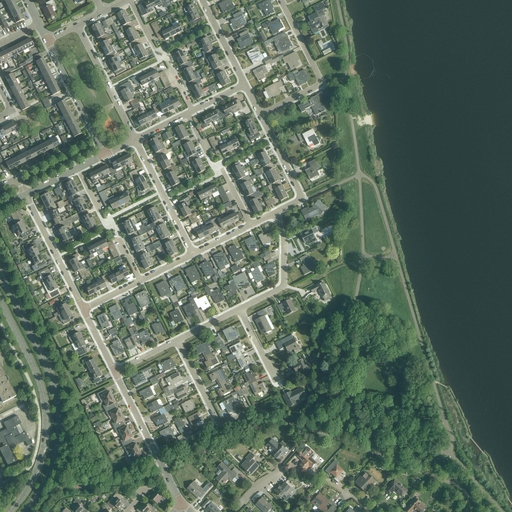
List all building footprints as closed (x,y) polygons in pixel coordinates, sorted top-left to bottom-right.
[(50,5),(54,3),(52,0),(51,0),(46,3),(48,6),(43,9),(48,19),(55,15),(50,5)] [(147,7),(140,11),(143,16),(153,11),(152,9),(156,7),(152,0),(149,0),(148,1),(149,2),(146,3),(147,7)] [(220,4),(224,13),(234,8),(230,0),(223,0),(224,2),(220,4)] [(271,14),(274,13),(272,9),(271,9),(271,8),(272,7),(269,0),(258,5),(261,11),(263,10),(266,17),(270,15),(271,15),(271,14)] [(8,6),(10,12),(18,8),(15,3),(8,6)] [(187,12),(189,15),(197,11),(195,7),(195,8),(193,5),(191,6),(189,3),(183,6),(186,13),(187,12)] [(308,17),(311,22),(308,24),(314,34),(318,32),(316,26),(321,23),(324,28),(329,25),(324,16),(325,15),(323,11),(326,9),(323,4),(314,8),(316,13),(308,17)] [(10,12),(13,18),(20,14),(18,8),(10,12)] [(118,15),(120,20),(127,17),(126,15),(127,15),(125,11),(118,15)] [(197,11),(189,15),(190,17),(189,18),(191,22),(190,23),(191,26),(198,23),(196,19),(200,17),(198,15),(199,14),(197,11)] [(231,21),(236,30),(246,25),(242,16),(243,15),(241,12),(234,15),(236,18),(231,21)] [(20,14),(13,18),(16,23),(23,20),(23,19),(20,14)] [(120,27),(122,30),(129,26),(127,24),(130,22),(129,18),(128,19),(127,17),(120,20),(117,22),(119,25),(122,23),(123,26),(120,27)] [(271,23),(270,21),(263,25),(264,28),(269,26),(273,35),(278,32),(277,30),(283,27),(281,23),(280,22),(279,19),(271,23)] [(181,23),(173,27),(177,34),(183,31),(182,29),(184,28),(181,23)] [(94,31),(95,33),(102,29),(99,24),(92,27),(94,31)] [(126,31),(129,37),(136,34),(135,32),(133,28),(130,29),(129,26),(122,30),(123,33),(126,31)] [(169,26),(167,27),(171,37),(177,34),(173,27),(170,28),(169,26)] [(162,33),(164,36),(165,40),(171,37),(167,27),(164,28),(165,30),(161,31),(162,33)] [(101,37),(102,40),(109,36),(108,34),(105,35),(104,33),(105,32),(104,29),(102,29),(95,33),(96,35),(98,39),(101,37)] [(238,40),(242,49),(252,44),(248,35),(250,34),(248,30),(241,34),(242,37),(238,40)] [(129,44),(130,47),(137,43),(136,41),(139,39),(137,35),(136,36),(136,34),(129,37),(128,38),(129,40),(131,40),(132,43),(129,44)] [(281,37),(274,41),(275,44),(277,43),(282,52),(287,50),(287,51),(290,49),(290,48),(292,47),(288,38),(288,37),(287,35),(281,37)] [(103,48),(104,50),(111,46),(108,41),(111,39),(109,36),(102,40),(104,43),(101,44),(102,48),(103,48)] [(200,42),(203,47),(210,44),(209,42),(207,38),(200,42)] [(30,39),(25,41),(28,49),(34,46),(30,39)] [(25,41),(19,44),(23,51),(28,49),(25,41)] [(135,48),(138,54),(144,51),(143,48),(142,45),(139,46),(137,43),(130,47),(131,50),(135,48)] [(19,44),(13,47),(17,54),(23,51),(19,44)] [(203,55),(204,57),(211,54),(210,51),(213,50),(211,45),(211,46),(210,44),(203,47),(206,53),(203,55)] [(107,55),(108,58),(118,53),(116,51),(113,45),(111,46),(104,50),(105,52),(104,52),(106,56),(107,55)] [(13,47),(8,50),(12,57),(17,54),(13,47)] [(257,48),(247,53),(249,57),(250,57),(253,65),(256,63),(256,64),(257,63),(262,60),(259,55),(261,54),(257,48)] [(8,50),(2,53),(6,60),(12,57),(8,50)] [(144,51),(138,54),(134,55),(136,59),(139,57),(142,62),(147,59),(145,57),(147,56),(146,52),(145,52),(144,51)] [(177,58),(178,60),(185,57),(188,55),(186,52),(183,53),(182,51),(174,55),(176,58),(177,58)] [(302,66),(299,61),(300,61),(295,52),(283,59),(285,64),(287,63),(291,70),(296,67),(297,68),(302,66)] [(111,65),(112,67),(119,63),(116,57),(119,56),(118,53),(108,58),(109,61),(111,65)] [(209,59),(211,64),(218,61),(217,59),(218,59),(216,55),(213,57),(211,54),(204,57),(206,60),(209,59)] [(183,65),(185,67),(192,63),(191,61),(187,62),(185,57),(178,60),(179,62),(178,62),(180,66),(183,65)] [(36,62),(39,68),(46,64),(43,59),(43,58),(36,62)] [(211,75),(213,74),(220,70),(218,68),(222,66),(220,62),(219,63),(218,61),(211,64),(214,70),(211,72),(212,72),(210,73),(211,75)] [(119,63),(112,67),(113,68),(113,69),(115,72),(116,75),(125,70),(124,68),(122,69),(120,66),(123,64),(122,62),(119,63)] [(185,75),(186,77),(193,73),(190,68),(193,66),(192,63),(185,67),(186,70),(183,71),(185,76),(185,75)] [(40,70),(41,73),(49,69),(46,64),(39,68),(35,70),(36,72),(40,70)] [(256,77),(259,82),(265,78),(264,75),(268,73),(264,65),(253,72),(255,76),(256,75),(257,77),(256,77)] [(41,73),(44,79),(51,75),(49,69),(41,73)] [(217,75),(220,81),(227,77),(226,76),(224,72),(221,73),(220,70),(213,74),(214,77),(217,75)] [(309,79),(305,70),(294,75),(293,72),(287,75),(290,82),(296,79),(299,86),(306,83),(305,81),(309,79)] [(160,77),(162,80),(167,77),(165,74),(160,77),(158,74),(157,71),(151,74),(154,80),(160,77)] [(192,81),(193,84),(200,80),(199,78),(196,72),(193,73),(186,77),(187,79),(189,83),(192,81)] [(5,77),(8,83),(15,79),(12,74),(5,77)] [(149,83),(154,80),(151,74),(145,76),(149,83)] [(44,79),(47,84),(54,81),(51,75),(44,79)] [(143,86),(149,83),(145,76),(140,79),(143,86)] [(227,77),(220,81),(223,87),(230,83),(228,80),(227,77)] [(8,83),(11,89),(18,85),(15,79),(8,83)] [(194,87),(191,88),(193,92),(194,92),(195,94),(201,90),(204,89),(203,87),(201,89),(198,85),(202,83),(200,80),(193,84),(194,87)] [(47,84),(50,90),(57,86),(54,81),(47,84)] [(279,89),(283,87),(280,82),(265,89),(267,92),(264,93),(267,99),(275,95),(275,96),(281,93),(279,89)] [(121,92),(124,98),(131,94),(135,92),(134,89),(130,92),(128,88),(131,87),(129,84),(123,88),(124,90),(121,92)] [(11,89),(13,94),(21,90),(18,85),(11,89)] [(211,85),(208,87),(201,90),(195,94),(196,96),(195,96),(197,99),(198,99),(199,102),(203,100),(202,97),(204,96),(203,93),(208,90),(210,93),(214,91),(211,85)] [(57,86),(50,90),(53,95),(60,92),(60,91),(57,86)] [(13,94),(16,100),(24,96),(21,90),(13,94)] [(130,102),(132,104),(138,101),(137,99),(134,100),(131,94),(124,98),(127,103),(130,102)] [(309,100),(298,106),(302,113),(306,111),(305,110),(312,106),(316,115),(321,113),(322,113),(322,112),(325,111),(323,106),(322,107),(320,102),(321,102),(320,99),(317,95),(316,96),(309,99),(309,100)] [(16,100),(19,105),(26,102),(24,96),(16,100)] [(177,99),(172,102),(175,108),(181,106),(177,99)] [(57,104),(60,110),(67,106),(64,101),(65,100),(64,100),(57,104)] [(26,102),(19,105),(22,111),(29,107),(26,102)] [(157,102),(155,103),(155,104),(156,106),(160,113),(163,111),(164,114),(170,111),(166,105),(160,108),(159,105),(157,102)] [(172,102),(166,105),(170,111),(175,108),(172,102)] [(233,102),(229,104),(233,111),(234,113),(244,108),(243,108),(246,107),(244,103),(242,104),(241,103),(238,105),(236,102),(233,103),(233,102)] [(155,111),(149,113),(152,120),(158,117),(156,114),(160,113),(156,106),(155,104),(152,105),(155,111)] [(225,111),(221,113),(224,118),(230,115),(229,113),(233,111),(229,104),(225,106),(226,107),(223,108),(225,111)] [(60,110),(63,115),(70,111),(67,106),(60,110)] [(63,115),(65,121),(73,117),(70,111),(63,115)] [(141,112),(142,114),(147,123),(152,120),(149,113),(146,115),(144,111),(141,112)] [(213,112),(209,114),(213,121),(214,122),(217,121),(217,122),(224,118),(221,113),(218,115),(216,112),(213,113),(213,112)] [(147,123),(142,114),(140,115),(141,117),(138,119),(141,126),(147,123)] [(213,121),(209,114),(205,116),(206,117),(203,118),(205,121),(201,123),(204,129),(211,125),(209,123),(213,121)] [(65,121),(68,126),(75,123),(73,117),(65,121)] [(247,126),(248,129),(256,126),(253,121),(252,122),(251,119),(248,121),(246,118),(241,120),(244,127),(247,126)] [(13,123),(8,126),(11,133),(17,130),(17,131),(21,129),(18,123),(14,125),(13,123)] [(68,133),(71,132),(78,128),(75,123),(68,126),(65,128),(68,133)] [(175,129),(178,134),(185,131),(184,129),(185,129),(183,125),(175,129)] [(8,126),(2,128),(6,136),(11,133),(8,126)] [(256,126),(248,129),(250,132),(248,133),(251,140),(256,137),(254,134),(258,132),(256,130),(257,129),(256,126)] [(78,128),(71,132),(74,138),(81,134),(81,133),(78,128)] [(308,145),(312,143),(315,148),(320,145),(313,130),(305,134),(304,132),(298,135),(301,141),(306,139),(307,141),(306,141),(308,145)] [(178,142),(179,145),(187,141),(185,138),(189,136),(186,132),(186,133),(185,131),(178,134),(181,140),(178,142)] [(56,138),(50,140),(54,148),(59,145),(62,144),(58,136),(55,137),(56,138)] [(230,140),(231,141),(235,148),(240,145),(236,137),(230,140)] [(152,145),(153,147),(163,142),(161,139),(158,141),(157,138),(150,141),(152,145)] [(50,140),(44,143),(48,151),(54,148),(50,140)] [(230,140),(225,143),(229,151),(235,148),(231,141),(230,140)] [(184,145),(187,151),(193,148),(193,146),(191,142),(188,143),(187,141),(179,145),(181,147),(184,145)] [(157,152),(159,155),(167,151),(163,142),(153,147),(154,148),(154,149),(156,153),(157,152)] [(44,143),(39,146),(42,153),(48,151),(44,143)] [(220,148),(215,151),(217,155),(222,152),(223,154),(229,151),(225,143),(219,146),(220,148)] [(39,146),(33,149),(37,156),(42,153),(39,146)] [(187,151),(183,153),(186,159),(188,161),(195,158),(194,155),(197,154),(197,153),(196,152),(196,150),(195,149),(194,150),(193,148),(187,151)] [(33,149),(28,152),(31,159),(37,156),(33,149)] [(257,163),(261,162),(268,158),(267,156),(268,156),(266,152),(265,153),(264,150),(254,155),(255,157),(258,156),(259,159),(256,160),(257,163)] [(161,162),(162,164),(168,160),(165,155),(168,153),(167,151),(159,155),(160,158),(158,158),(160,162),(161,162)] [(28,152),(22,154),(26,162),(31,159),(28,152)] [(22,154),(17,157),(20,164),(26,162),(22,154)] [(127,154),(123,156),(127,164),(128,164),(129,166),(132,165),(131,163),(133,161),(132,158),(133,158),(131,155),(130,155),(130,154),(128,155),(127,154)] [(120,159),(118,160),(122,167),(127,164),(123,156),(120,158),(120,159)] [(15,167),(11,160),(10,157),(7,159),(9,161),(5,163),(9,170),(10,170),(9,170),(15,167)] [(17,157),(11,160),(15,167),(20,164),(17,157)] [(192,162),(195,168),(202,165),(201,163),(202,162),(200,159),(197,160),(195,158),(188,161),(189,164),(192,162)] [(260,173),(262,172),(270,168),(268,165),(271,163),(269,160),(268,158),(261,162),(264,167),(258,170),(260,173)] [(111,168),(115,175),(117,173),(117,172),(116,170),(122,167),(118,160),(116,161),(116,160),(112,162),(114,167),(111,168)] [(167,168),(169,171),(176,168),(174,164),(171,166),(168,160),(162,164),(163,166),(162,166),(164,170),(167,168)] [(320,170),(319,168),(315,160),(309,163),(311,168),(305,170),(310,179),(319,174),(318,172),(320,170)] [(235,172),(236,174),(246,169),(244,166),(241,168),(240,166),(241,165),(239,162),(232,166),(233,169),(234,173),(235,172)] [(103,168),(101,169),(106,179),(109,177),(108,174),(110,173),(112,176),(115,175),(111,168),(109,169),(108,168),(107,165),(102,167),(103,168)] [(202,165),(195,168),(198,173),(205,170),(204,166),(203,166),(202,165)] [(169,179),(170,181),(177,178),(174,172),(177,170),(176,168),(169,171),(170,173),(167,175),(169,179)] [(271,170),(270,168),(262,172),(264,174),(267,180),(270,178),(276,175),(275,173),(276,173),(274,169),(271,170)] [(99,169),(95,171),(99,179),(101,177),(103,180),(106,179),(101,169),(99,170),(99,169)] [(241,179),(243,181),(250,178),(249,175),(248,172),(247,173),(246,169),(236,174),(237,176),(236,177),(238,180),(241,179)] [(99,179),(95,171),(91,172),(92,174),(90,175),(91,177),(93,182),(94,184),(97,182),(96,180),(99,179)] [(136,180),(139,186),(146,183),(145,181),(146,180),(144,176),(140,178),(139,175),(132,179),(133,181),(136,180)] [(268,186),(270,189),(271,188),(278,184),(277,182),(280,180),(278,176),(277,177),(276,175),(270,178),(272,184),(268,186)] [(177,178),(170,181),(171,183),(173,187),(180,183),(177,178)] [(254,186),(253,184),(251,181),(252,180),(250,178),(243,181),(244,184),(241,186),(243,190),(244,189),(245,191),(251,188),(251,187),(254,186)] [(65,184),(68,190),(76,186),(73,180),(65,184)] [(146,183),(139,186),(142,192),(140,193),(141,196),(148,193),(146,190),(150,188),(148,184),(147,185),(146,183)] [(275,189),(278,195),(285,192),(284,190),(285,190),(283,185),(279,187),(278,184),(271,188),(270,189),(271,192),(275,189)] [(215,185),(209,188),(212,194),(218,191),(217,189),(215,185)] [(76,186),(68,190),(72,196),(79,192),(76,186)] [(250,195),(251,198),(260,194),(259,191),(257,192),(254,186),(251,187),(251,188),(245,191),(245,193),(247,197),(250,195)] [(209,188),(204,191),(207,197),(212,194),(209,188)] [(127,193),(121,196),(125,204),(129,202),(129,201),(131,200),(129,196),(131,195),(128,190),(126,191),(127,193)] [(207,197),(204,191),(198,194),(203,203),(205,202),(204,201),(208,199),(207,197)] [(285,192),(278,195),(281,200),(288,197),(286,193),(285,192)] [(40,198),(43,203),(51,199),(49,193),(40,198)] [(252,206),(253,208),(260,204),(263,203),(261,200),(258,201),(257,199),(262,196),(260,194),(251,198),(253,201),(249,202),(251,206),(252,206)] [(121,196),(115,199),(119,205),(121,205),(125,204),(121,196)] [(179,206),(182,212),(189,209),(186,203),(190,201),(188,196),(179,200),(181,204),(182,205),(179,206)] [(74,201),(76,207),(85,203),(82,197),(74,201)] [(51,199),(43,203),(46,209),(55,205),(51,199)] [(110,203),(112,205),(114,209),(117,207),(117,206),(119,205),(115,199),(110,201),(109,199),(103,202),(105,205),(110,203)] [(319,214),(325,207),(318,202),(314,208),(309,210),(308,208),(303,211),(307,220),(316,215),(315,214),(316,212),(319,214)] [(85,203),(76,207),(79,212),(88,208),(85,203)] [(260,204),(253,208),(254,209),(253,210),(255,214),(263,210),(260,204)] [(151,217),(159,213),(156,207),(148,211),(151,217)] [(188,216),(190,219),(196,216),(195,213),(191,214),(189,209),(182,212),(185,218),(188,216)] [(18,236),(21,235),(23,239),(31,235),(28,229),(25,231),(22,225),(25,224),(19,210),(11,214),(16,225),(13,226),(18,236)] [(48,214),(51,220),(60,215),(57,210),(48,214)] [(229,214),(230,215),(233,222),(239,220),(234,211),(229,214)] [(145,227),(147,230),(158,224),(157,222),(162,219),(159,213),(151,217),(154,223),(145,227)] [(82,218),(85,224),(93,220),(90,214),(82,218)] [(60,222),(62,225),(72,220),(71,217),(66,220),(64,217),(61,218),(60,215),(51,220),(54,226),(60,222)] [(230,215),(225,219),(228,225),(233,222),(230,215)] [(217,218),(214,219),(218,226),(221,225),(222,228),(228,225),(225,219),(223,216),(218,219),(217,218)] [(213,224),(207,227),(211,234),(216,231),(215,228),(218,226),(214,219),(211,221),(213,224)] [(57,231),(60,237),(68,232),(65,227),(73,223),(72,220),(62,225),(63,228),(57,231)] [(93,220),(85,224),(88,229),(96,225),(93,220)] [(123,224),(126,230),(134,226),(131,220),(123,224)] [(156,228),(159,234),(168,230),(165,224),(159,227),(158,224),(147,230),(148,233),(156,228)] [(312,230),(301,235),(305,243),(311,240),(313,243),(317,240),(314,234),(318,232),(316,228),(315,225),(311,227),(312,230)] [(134,226),(126,230),(129,236),(137,231),(134,226)] [(205,237),(202,230),(200,227),(197,229),(198,232),(197,232),(200,239),(205,237)] [(207,227),(202,230),(205,237),(211,234),(207,227)] [(168,230),(159,234),(162,240),(171,236),(168,230)] [(68,232),(60,237),(63,243),(67,240),(69,243),(76,239),(74,236),(71,237),(68,232)] [(259,235),(264,245),(276,239),(272,232),(265,235),(266,236),(264,236),(262,233),(259,235)] [(244,241),(249,251),(258,247),(256,243),(255,241),(256,241),(253,236),(250,237),(250,238),(244,241)] [(131,241),(134,246),(143,242),(140,237),(131,241)] [(105,240),(99,243),(102,250),(108,247),(110,250),(115,247),(113,244),(108,247),(106,244),(105,240)] [(162,248),(162,246),(159,241),(146,248),(149,253),(158,248),(159,250),(162,248)] [(165,245),(168,251),(176,247),(173,241),(165,245)] [(143,242),(134,246),(137,252),(145,248),(143,242)] [(27,250),(30,258),(39,254),(35,246),(36,246),(35,243),(30,245),(29,243),(22,247),(25,251),(27,250)] [(99,243),(93,246),(97,253),(99,256),(104,254),(102,250),(99,243)] [(230,248),(228,249),(235,263),(244,259),(244,258),(246,257),(244,254),(242,255),(240,250),(238,251),(235,245),(231,247),(230,247),(230,248)] [(97,253),(93,246),(88,248),(91,255),(89,256),(91,260),(95,257),(94,254),(97,253)] [(176,247),(168,251),(171,256),(179,252),(176,247)] [(214,256),(220,268),(221,270),(225,268),(224,266),(229,264),(223,252),(218,255),(217,254),(214,256)] [(140,257),(143,263),(151,259),(148,253),(140,257)] [(46,266),(45,264),(44,261),(43,261),(39,254),(30,258),(34,266),(32,267),(34,272),(46,266)] [(69,261),(72,267),(79,264),(76,258),(79,257),(77,254),(71,257),(72,260),(69,261)] [(301,267),(305,275),(316,269),(316,268),(318,267),(314,259),(312,260),(310,257),(308,258),(307,255),(299,259),(301,262),(304,261),(306,265),(301,267)] [(151,259),(143,263),(146,269),(154,265),(151,259)] [(273,268),(276,267),(273,262),(272,260),(268,261),(268,265),(264,267),(269,277),(276,274),(273,268)] [(253,263),(255,268),(256,270),(251,272),(255,281),(256,282),(257,284),(264,280),(259,270),(258,267),(260,266),(258,261),(253,263)] [(207,262),(200,265),(206,277),(209,275),(209,276),(215,274),(215,275),(218,273),(216,268),(215,269),(213,269),(210,263),(207,264),(207,262)] [(78,271),(80,274),(86,271),(85,268),(84,268),(81,263),(79,264),(72,267),(75,273),(78,271)] [(194,266),(185,270),(187,274),(186,275),(187,277),(188,276),(192,283),(201,278),(194,266)] [(126,268),(120,271),(123,279),(130,276),(126,268)] [(86,271),(80,274),(82,280),(89,276),(86,271)] [(120,271),(114,274),(118,281),(123,279),(120,271)] [(40,277),(45,287),(55,282),(51,275),(51,276),(49,272),(40,277)] [(107,273),(104,275),(107,282),(110,281),(112,284),(118,281),(114,274),(108,277),(107,273)] [(233,277),(234,280),(238,287),(240,286),(243,291),(250,287),(251,287),(244,273),(236,277),(235,276),(233,277)] [(103,280),(97,282),(100,290),(106,287),(105,284),(107,282),(104,275),(101,276),(103,280)] [(172,287),(175,286),(178,292),(186,287),(180,275),(171,280),(172,280),(169,282),(172,287)] [(238,287),(234,280),(229,282),(230,285),(225,288),(229,297),(237,293),(235,288),(238,287)] [(95,292),(91,285),(89,281),(86,282),(89,287),(86,288),(89,295),(95,292)] [(170,297),(174,303),(178,301),(177,301),(178,300),(175,294),(172,296),(169,289),(168,290),(167,287),(168,287),(165,281),(156,285),(162,297),(166,295),(170,297)] [(55,282),(45,287),(49,296),(54,294),(56,297),(60,294),(58,289),(58,288),(55,282)] [(97,282),(91,285),(95,292),(100,290),(97,282)] [(319,290),(322,297),(325,302),(332,298),(324,283),(311,289),(313,293),(319,290)] [(204,288),(209,297),(212,295),(217,304),(225,300),(219,289),(214,292),(214,291),(213,290),(212,290),(211,290),(210,290),(208,286),(204,288)] [(136,295),(142,308),(151,303),(144,291),(136,295)] [(196,295),(192,297),(197,307),(200,305),(203,311),(211,307),(205,296),(198,300),(196,295)] [(197,307),(192,297),(189,299),(191,303),(183,307),(189,318),(197,314),(194,308),(197,307)] [(283,310),(282,309),(285,308),(288,314),(296,310),(290,299),(277,306),(280,311),(283,310)] [(132,300),(124,304),(130,315),(137,312),(134,307),(135,306),(132,300)] [(55,305),(60,315),(69,310),(66,303),(62,305),(61,302),(55,305)] [(130,324),(127,319),(127,318),(125,315),(122,316),(117,305),(110,308),(112,312),(110,313),(112,315),(113,315),(115,320),(122,317),(126,326),(130,324)] [(69,310),(60,315),(58,316),(61,321),(62,321),(64,324),(70,321),(69,318),(72,316),(69,310)] [(180,322),(184,320),(178,310),(171,314),(174,320),(171,322),(173,326),(179,323),(180,323),(180,322)] [(256,320),(255,321),(257,324),(258,326),(259,328),(260,327),(263,333),(264,334),(266,333),(266,334),(267,333),(272,330),(264,316),(267,315),(266,312),(259,315),(260,318),(259,319),(258,319),(257,320),(256,320)] [(99,321),(104,329),(110,326),(108,322),(109,322),(104,313),(98,317),(100,321),(99,321)] [(162,333),(165,332),(160,322),(158,324),(157,323),(152,325),(157,335),(160,333),(160,334),(161,333),(162,332),(162,333)] [(135,326),(132,328),(138,340),(141,338),(143,343),(151,339),(146,330),(139,333),(135,326)] [(138,340),(132,328),(129,330),(132,336),(125,340),(129,350),(137,346),(135,341),(138,340)] [(224,333),(228,341),(239,336),(235,329),(230,332),(230,331),(224,333)] [(73,344),(76,342),(83,339),(80,332),(77,334),(75,331),(69,334),(70,337),(69,338),(73,344)] [(292,335),(276,343),(280,350),(286,347),(288,352),(293,349),(296,353),(295,353),(302,350),(300,345),(298,346),(296,342),(298,341),(296,338),(294,339),(292,335)] [(83,339),(76,342),(79,349),(75,351),(77,354),(79,353),(80,356),(88,352),(85,346),(87,345),(83,339)] [(116,355),(116,357),(125,352),(119,339),(115,341),(116,343),(111,346),(115,353),(114,354),(115,356),(116,355)] [(207,343),(195,348),(199,354),(203,352),(204,352),(206,356),(212,353),(209,347),(211,346),(208,342),(207,343)] [(235,355),(236,358),(242,355),(240,351),(244,349),(240,342),(229,348),(233,356),(235,355)] [(212,353),(206,356),(208,360),(207,361),(205,362),(208,369),(219,363),(215,356),(214,356),(212,353)] [(242,355),(236,358),(241,368),(252,363),(249,356),(244,359),(242,355)] [(88,369),(90,372),(98,368),(93,359),(91,361),(89,357),(83,361),(84,364),(86,363),(89,368),(88,369)] [(160,370),(164,368),(166,372),(176,366),(172,359),(158,366),(160,370)] [(306,369),(307,372),(311,370),(308,363),(305,365),(302,359),(296,362),(297,364),(293,366),(296,372),(300,370),(301,372),(306,369)] [(0,395),(4,403),(14,397),(0,368),(0,395)] [(98,368),(90,372),(91,374),(92,374),(95,380),(93,381),(94,384),(101,381),(99,377),(102,376),(98,368)] [(218,379),(220,383),(226,380),(228,379),(223,368),(209,375),(213,381),(216,379),(218,379)] [(245,387),(250,385),(256,382),(254,378),(257,376),(254,369),(243,375),(247,382),(244,384),(245,387)] [(135,382),(136,385),(147,380),(143,372),(138,374),(138,373),(133,375),(134,377),(132,377),(134,381),(134,382),(135,382)] [(165,393),(167,392),(176,387),(175,384),(182,380),(178,372),(168,378),(166,379),(168,383),(170,382),(171,385),(163,389),(165,393)] [(226,380),(220,383),(222,387),(221,388),(218,389),(221,396),(232,390),(229,383),(230,382),(228,379),(226,380)] [(250,385),(251,387),(255,395),(263,391),(265,393),(268,392),(263,383),(258,385),(256,382),(250,385)] [(148,398),(154,395),(150,386),(140,392),(141,395),(143,395),(145,399),(147,398),(147,399),(148,399),(148,398)] [(167,392),(165,393),(166,397),(169,396),(175,392),(179,399),(189,394),(185,386),(177,390),(176,387),(169,391),(167,392)] [(295,401),(306,395),(302,388),(292,393),(291,392),(283,396),(289,407),(297,403),(295,401)] [(102,403),(105,401),(113,397),(110,391),(108,392),(107,389),(97,394),(102,403)] [(103,406),(106,411),(116,406),(114,403),(116,402),(113,397),(105,401),(107,404),(103,406)] [(232,407),(238,404),(234,397),(223,402),(228,413),(233,411),(232,407)] [(181,404),(186,413),(196,407),(192,399),(181,404)] [(157,400),(146,406),(148,409),(150,408),(152,413),(154,412),(155,412),(155,411),(161,408),(163,407),(162,405),(160,406),(157,400)] [(112,415),(114,418),(122,414),(119,409),(117,410),(116,406),(106,411),(109,417),(112,415)] [(200,422),(201,421),(199,416),(200,416),(199,412),(188,417),(192,426),(199,422),(199,423),(200,422)] [(165,413),(153,419),(155,422),(156,422),(158,427),(169,421),(165,413)] [(112,423),(115,428),(124,424),(123,421),(124,420),(122,414),(114,418),(115,422),(112,423)] [(0,443),(2,442),(4,446),(0,448),(0,449),(8,465),(17,460),(13,453),(12,451),(19,447),(18,445),(25,441),(28,446),(31,444),(25,432),(24,433),(22,429),(21,427),(20,426),(19,425),(21,424),(17,416),(3,423),(6,429),(0,432),(0,443)] [(121,432),(123,435),(130,431),(128,426),(126,427),(124,424),(115,428),(118,434),(121,432)] [(175,435),(171,426),(160,432),(161,435),(163,434),(167,442),(170,440),(169,438),(175,435)] [(121,440),(124,446),(133,441),(132,438),(133,437),(130,431),(123,435),(124,439),(121,440)] [(283,441),(280,444),(279,445),(272,440),(267,446),(270,448),(274,451),(271,454),(277,459),(281,455),(282,453),(283,454),(286,450),(285,449),(288,446),(283,441)] [(130,449),(131,453),(139,449),(137,443),(135,444),(133,441),(124,446),(127,451),(130,449)] [(303,451),(298,456),(303,461),(300,465),(301,466),(299,469),(304,474),(307,471),(306,470),(310,466),(311,468),(316,463),(310,457),(314,453),(308,448),(306,450),(304,452),(303,451)] [(139,449),(131,453),(133,456),(130,458),(133,463),(142,458),(141,455),(142,454),(139,449)] [(243,467),(251,475),(259,466),(255,462),(258,459),(251,453),(246,458),(249,461),(243,467)] [(340,475),(343,471),(337,465),(339,463),(335,460),(325,471),(329,475),(331,473),(335,477),(334,479),(338,483),(343,478),(340,475)] [(239,478),(236,476),(240,472),(235,468),(232,471),(222,463),(217,467),(222,472),(216,479),(222,485),(229,478),(232,481),(232,480),(235,483),(239,478)] [(372,487),(373,486),(373,484),(372,483),(375,480),(365,472),(358,480),(359,481),(357,484),(365,491),(370,485),(372,487)] [(304,482),(307,486),(313,479),(310,476),(304,482)] [(395,489),(401,496),(406,490),(395,480),(390,485),(390,486),(385,491),(390,495),(395,489)] [(194,481),(189,487),(195,494),(194,494),(197,497),(200,499),(205,493),(210,488),(206,484),(202,489),(194,481)] [(287,496),(293,490),(285,483),(281,487),(280,485),(275,491),(282,497),(284,494),(287,496)] [(164,502),(167,498),(162,494),(160,496),(156,492),(152,496),(151,495),(150,496),(157,503),(161,499),(164,502)] [(116,499),(112,503),(113,504),(120,510),(121,508),(120,508),(124,503),(120,500),(122,497),(117,493),(114,497),(116,499)] [(312,502),(318,508),(321,511),(333,511),(336,509),(333,506),(329,510),(325,506),(328,502),(320,494),(312,502)] [(254,502),(264,511),(267,511),(272,507),(260,496),(254,502)] [(411,511),(414,510),(416,511),(420,511),(425,507),(416,498),(406,509),(408,511),(411,511)] [(73,511),(75,511),(76,511),(81,511),(84,509),(80,505),(82,503),(77,499),(74,503),(76,505),(71,510),(73,511)] [(202,506),(204,508),(211,502),(208,499),(202,506)] [(149,503),(147,505),(145,503),(142,507),(141,507),(139,508),(143,511),(148,511),(150,511),(151,511),(154,511),(156,510),(152,505),(149,503)] [(221,511),(220,511),(223,508),(220,505),(217,508),(212,503),(205,510),(206,511),(221,511)]
